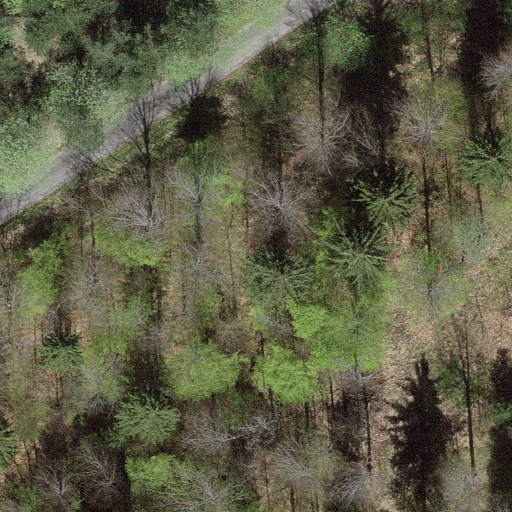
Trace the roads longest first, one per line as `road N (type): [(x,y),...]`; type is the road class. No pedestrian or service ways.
road 1 (track): [(0,275),(451,28)]
road 2 (unclassified): [(0,206),(344,0)]
